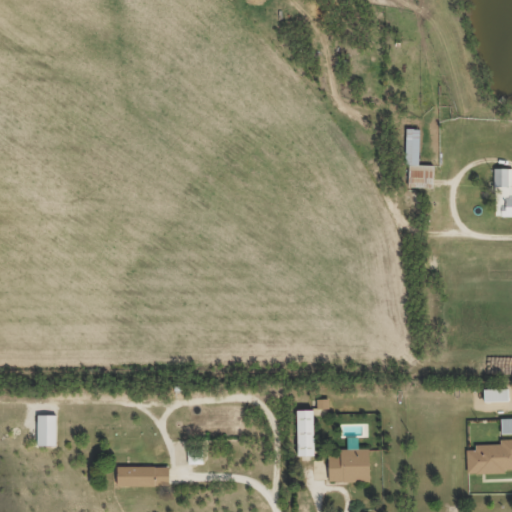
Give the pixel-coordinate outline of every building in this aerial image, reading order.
[(419,128),(407,128),(405,186),(432,187),(433,165),(418,164),(419,128)] [(511,167),(494,168),(495,216),(511,215),(511,167)] [(484,389),(484,401),(508,400),(508,388),(484,389)] [(328,398),(316,399),(317,408),(328,408),(328,398)] [(314,455),(313,410),(296,410),(297,455),(314,455)] [(55,445),(56,415),(36,414),(36,445),(55,445)] [(501,433),(511,432),(511,417),(501,418),(501,433)] [(511,470),(511,438),(500,439),(500,444),(474,444),(474,449),(466,450),(466,472),(511,470)] [(369,481),(369,448),(339,448),(339,452),(328,452),(329,481),(369,481)] [(117,486),(169,486),(169,465),(117,466),(117,486)]
